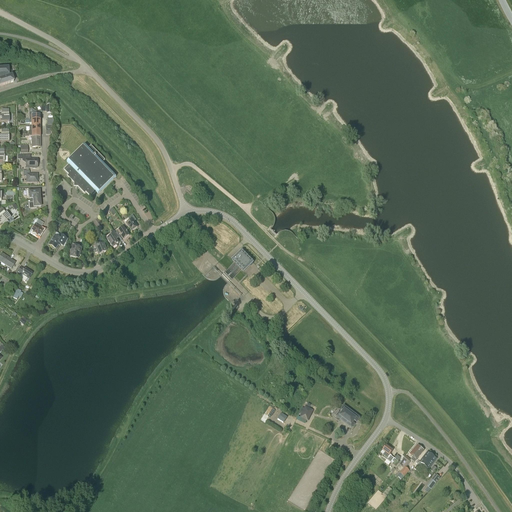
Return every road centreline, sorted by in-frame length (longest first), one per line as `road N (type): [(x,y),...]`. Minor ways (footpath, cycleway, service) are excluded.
road 1 (unclassified): [(386,417),(383,377),(302,291),(226,217),(185,212)]
road 2 (unclassified): [(185,212),(159,144),(80,62)]
road 3 (track): [(293,255),(195,168),(171,169)]
road 4 (residential): [(163,226),(95,270),(68,270),(34,251)]
road 5 (unclassified): [(477,502),(452,463),(386,417)]
